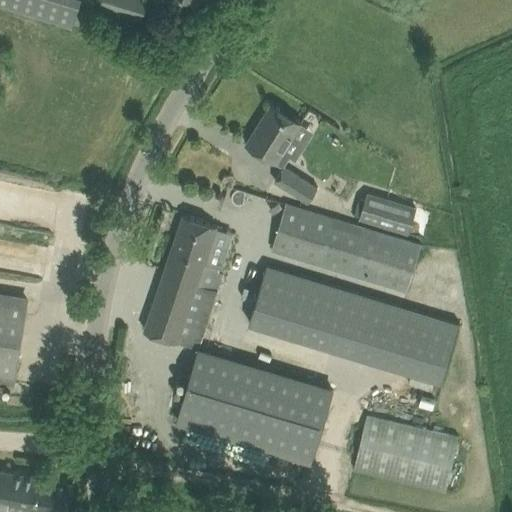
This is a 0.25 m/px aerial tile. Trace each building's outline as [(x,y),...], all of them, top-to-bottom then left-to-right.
[(0,0),(0,4),(73,26),(80,0),(0,0)] [(141,24),(148,0),(101,0),(99,11),(141,24)] [(277,163),(302,122),(272,102),(246,143),(263,154),(277,163)] [(310,201),(319,187),(284,165),(276,180),(310,201)] [(360,199),(356,214),(361,216),(360,219),(409,234),(415,215),(365,200),(360,199)] [(408,290),(422,244),(287,204),(272,250),(408,290)] [(219,272),(221,267),(205,262),(218,225),(184,214),(145,330),(198,348),(224,274),(219,272)] [(250,322),(442,381),(460,324),(267,265),(250,322)] [(0,379),(14,382),(27,300),(0,295),(0,379)] [(198,350),(177,419),(313,460),(334,391),(198,350)] [(446,491),(459,435),(368,414),(354,469),(446,491)] [(0,504),(11,507),(14,493),(10,492),(14,471),(0,468),(0,504)] [(67,511),(73,482),(14,471),(10,492),(14,493),(11,507),(29,510),(28,511),(67,511)]
